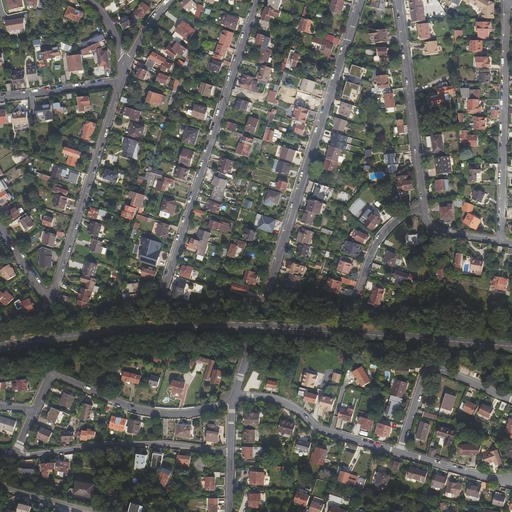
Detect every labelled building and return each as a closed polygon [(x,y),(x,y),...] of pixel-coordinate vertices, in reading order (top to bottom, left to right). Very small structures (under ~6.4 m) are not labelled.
[(24,5),(22,0),(8,0),(11,8),(24,5)] [(194,0),(188,0),(183,6),(191,13),(198,4),(194,0)] [(269,0),(267,7),(279,11),(282,0),(269,0)] [(339,0),(332,0),(329,12),(340,15),(345,2),(341,1),(339,0)] [(385,0),(372,0),(371,5),(375,7),(374,10),(384,13),(385,9),(386,9),(386,8),(388,9),(389,4),(385,3),(385,0)] [(410,0),(413,22),(427,20),(425,6),(423,6),(422,0),(410,0)] [(465,0),(464,1),(471,5),(472,3),(475,5),(483,10),(483,19),(495,19),(495,4),(488,0),(465,0)] [(135,16),(143,21),(151,9),(144,4),(142,6),(144,8),(144,9),(143,8),(140,12),(139,11),(135,16)] [(196,17),(200,18),(204,8),(204,6),(200,5),(196,17)] [(263,21),(269,22),(271,16),(275,17),(276,16),(280,17),(281,11),(279,11),(267,7),(263,21)] [(78,23),(83,14),(70,8),(65,16),(78,23)] [(224,28),(236,31),(239,21),(225,16),(224,17),(222,24),(222,25),(225,26),(224,28)] [(24,27),(22,17),(6,21),(8,31),(24,27)] [(122,21),(123,23),(126,29),(126,30),(137,24),(135,20),(131,21),(129,18),(122,21)] [(302,18),(298,32),(302,33),(303,31),(308,32),(312,21),(302,18)] [(263,21),(260,19),(258,27),(267,30),(269,22),(263,21)] [(189,40),(197,31),(186,22),(178,31),(189,40)] [(421,40),(432,39),(431,27),(432,27),(432,23),(418,25),(419,29),(420,29),(421,40)] [(492,23),(477,23),(477,28),(479,28),(479,33),(479,39),(490,39),(490,33),(490,31),(492,30),(492,23)] [(233,33),(224,30),(219,45),(228,47),(230,48),(232,42),(231,41),(233,33)] [(378,31),(371,32),(372,37),(375,36),(376,44),(387,42),(387,36),(388,36),(387,30),(378,31)] [(463,33),(456,33),(456,36),(456,41),(464,42),(463,33)] [(267,49),(271,39),(259,34),(256,43),(262,45),(262,47),(267,49)] [(60,42),(65,44),(67,39),(59,35),(57,41),(60,42)] [(95,39),(91,40),(93,45),(103,41),(105,40),(103,35),(99,37),(95,39)] [(326,35),(324,40),(330,42),(339,45),(340,40),(334,38),(334,37),(326,35)] [(324,40),(314,37),(313,42),(321,45),(319,51),(317,50),(317,53),(328,57),(329,57),(333,47),(329,45),(330,42),(324,40)] [(103,41),(93,45),(81,51),(83,57),(94,55),(93,50),(96,49),(96,52),(98,53),(99,59),(102,61),(100,62),(100,65),(106,64),(106,67),(111,67),(108,49),(103,50),(102,47),(106,45),(105,42),(104,42),(103,41)] [(483,46),(483,42),(471,41),(471,51),(474,51),(474,55),(488,55),(488,51),(483,51),(481,51),(481,46),(483,46)] [(67,45),(65,44),(60,42),(61,49),(70,53),(73,48),(71,47),(67,45)] [(190,51),(179,42),(173,49),(170,47),(166,53),(175,59),(177,56),(179,57),(181,55),(187,59),(188,56),(190,51)] [(428,51),(426,51),(427,54),(429,56),(439,54),(439,49),(438,42),(427,44),(428,48),(428,51)] [(219,45),(219,44),(214,57),(216,58),(221,59),(222,56),(224,57),(228,47),(219,45)] [(391,56),(390,48),(380,48),(381,57),(378,57),(377,58),(377,61),(379,63),(383,63),(385,61),(387,61),(389,62),(392,62),(393,60),(393,56),(392,56),(391,56)] [(52,52),(48,52),(48,59),(54,58),(54,57),(58,56),(59,56),(58,49),(52,49),(52,52)] [(272,53),(261,50),(258,59),(269,63),(272,53)] [(293,58),(290,57),(287,67),(291,68),(292,66),(296,67),(299,56),(300,51),(296,50),(293,58)] [(48,59),(48,52),(40,53),(40,51),(35,52),(37,60),(48,59)] [(154,52),(147,64),(154,68),(156,63),(163,67),(161,70),(166,72),(168,70),(169,71),(172,66),(165,62),(167,59),(154,52)] [(71,71),(83,70),(81,55),(68,57),(71,71)] [(490,70),(490,62),(488,62),(488,58),(487,58),(487,57),(478,57),(472,57),(472,66),(472,67),(475,67),(475,70),(481,70),(490,70)] [(280,71),(285,73),(289,59),(286,58),(285,62),(283,61),(280,71)] [(214,62),(213,64),(212,68),(208,66),(207,70),(210,71),(210,70),(219,74),(222,65),(214,62)] [(273,69),(263,65),(259,79),(262,80),(269,82),(273,69)] [(348,82),(343,99),(351,101),(353,94),(359,96),(364,80),(362,79),(364,73),(363,72),(364,68),(360,67),(355,65),(354,65),(350,75),(351,76),(349,82),(348,82)] [(148,70),(140,66),(137,76),(145,79),(148,70)] [(28,82),(37,80),(36,67),(26,69),(28,82)] [(388,75),(388,70),(374,71),(374,77),(379,76),(380,88),(390,87),(389,84),(390,84),(389,75),(388,75)] [(490,74),(490,70),(481,70),(480,85),(491,85),(491,74),(490,74)] [(168,85),(171,78),(161,74),(158,81),(168,85)] [(253,78),(244,74),(242,82),(241,82),(240,83),(240,84),(242,84),(241,87),(258,93),(259,88),(257,87),(258,83),(252,81),(253,78)] [(17,75),(11,75),(13,85),(25,84),(24,75),(17,76),(17,75)] [(314,82),(304,79),(301,89),(312,93),(315,82),(314,82)] [(215,87),(203,83),(200,93),(204,95),(204,96),(211,99),(212,94),(213,93),(215,87)] [(444,89),(439,90),(441,103),(449,102),(448,97),(461,95),(460,87),(449,88),(448,84),(443,85),(444,89)] [(276,99),(278,100),(286,103),(286,101),(285,100),(283,99),(284,97),(285,95),(286,91),(283,89),(282,91),(280,90),(278,94),(277,94),(276,99)] [(270,90),(268,97),(275,99),(276,99),(277,94),(278,93),(273,91),(270,90)] [(462,90),(462,100),(463,100),(481,100),(481,91),(475,91),(475,96),(470,96),(470,90),(462,90)] [(164,101),(165,97),(152,93),(148,103),(156,106),(157,103),(159,104),(161,100),(164,101)] [(395,108),(393,94),(384,95),(386,105),(387,109),(395,108)] [(91,104),(90,96),(86,97),(86,96),(80,97),(81,111),(85,111),(85,104),(91,104)] [(239,99),(235,109),(245,113),(249,102),(239,99)] [(57,103),(55,104),(57,113),(69,111),(68,106),(63,107),(62,103),(61,103),(61,101),(57,102),(57,103)] [(480,101),(470,101),(470,113),(483,113),(483,109),(480,109),(480,101)] [(354,106),(344,103),(340,115),(352,119),(354,115),(353,114),(351,113),(354,106)] [(54,119),(52,105),(36,107),(37,116),(46,115),(47,120),(54,119)] [(127,106),(124,116),(139,121),(142,110),(127,106)] [(308,110),(296,106),(292,120),(296,121),(302,123),(304,124),(306,119),(308,110)] [(204,120),(207,110),(195,107),(194,111),(193,117),(204,120)] [(0,124),(9,124),(8,110),(3,110),(3,112),(0,112),(0,124)] [(30,124),(29,112),(24,113),(24,112),(19,112),(20,113),(14,114),(16,125),(30,124)] [(254,133),(258,120),(249,117),(245,130),(254,133)] [(348,121),(336,117),(335,122),(336,122),(333,132),(343,135),(346,125),(347,125),(348,121)] [(479,118),(473,118),(473,122),(474,122),(474,132),(486,131),(486,124),(487,124),(487,121),(481,120),(481,119),(479,119),(479,118)] [(409,136),(408,126),(405,126),(404,121),(402,121),(402,120),(400,120),(400,122),(398,122),(399,129),(396,129),(396,134),(399,133),(400,134),(406,134),(406,137),(409,136)] [(98,123),(89,121),(88,125),(86,124),(85,130),(86,130),(83,138),(91,140),(94,133),(98,123)] [(234,127),(235,124),(228,121),(227,127),(234,130),(235,127),(234,127)] [(301,126),(302,123),(296,121),(295,124),(296,124),(296,126),(297,126),(295,131),(302,134),(304,127),(301,126)] [(142,137),(146,126),(133,122),(130,133),(142,137)] [(267,127),(262,140),(268,142),(268,140),(271,141),(275,129),(270,128),(267,127)] [(161,128),(156,145),(159,146),(161,138),(164,129),(161,128)] [(194,146),(199,132),(187,128),(183,142),(194,146)] [(463,132),(460,132),(461,136),(462,136),(462,143),(470,144),(470,149),(479,149),(479,139),(468,138),(467,134),(463,134),(463,132)] [(240,138),(237,147),(250,152),(253,142),(261,144),(262,140),(239,133),(238,138),(240,138)] [(133,153),(132,156),(136,158),(138,154),(137,153),(141,140),(123,135),(122,140),(127,142),(126,145),(125,144),(124,150),(133,153)] [(332,139),(324,136),(322,143),(330,146),(332,139)] [(444,136),(429,138),(430,149),(435,148),(436,154),(446,152),(444,136)] [(343,150),(332,146),(328,158),(338,162),(343,150)] [(80,158),(82,153),(67,147),(64,157),(69,159),(68,164),(77,167),(79,162),(77,161),(79,158),(80,158)] [(250,152),(237,147),(235,154),(248,158),(250,152)] [(296,151),(283,147),(280,157),(292,162),(296,151)] [(190,167),(194,153),(183,149),(178,163),(190,167)] [(395,161),(394,154),(383,155),(384,160),(381,161),(382,163),(384,163),(384,165),(387,164),(388,171),(392,171),(392,168),(398,167),(397,161),(395,161)] [(234,161),(222,157),(221,162),(222,162),(221,165),(220,169),(222,170),(228,172),(230,173),(234,161)] [(450,157),(437,159),(438,175),(452,173),(450,157)] [(345,164),(338,162),(328,158),(325,168),(336,172),(339,165),(344,166),(345,164)] [(291,165),(276,160),(274,169),(277,170),(276,172),(288,175),(288,174),(289,170),(291,165)] [(189,170),(178,166),(175,177),(186,180),(189,170)] [(53,177),(62,180),(64,175),(67,176),(69,171),(57,167),(53,177)] [(110,169),(108,168),(106,173),(105,172),(103,177),(118,182),(120,177),(119,177),(120,172),(110,169)] [(482,168),(472,168),(472,183),(482,182),(482,168)] [(219,172),(213,169),(212,174),(218,176),(224,178),(225,175),(219,173),(219,172)] [(436,169),(429,170),(430,177),(437,177),(436,169)] [(407,175),(404,170),(397,175),(400,179),(398,181),(400,183),(400,185),(398,185),(399,198),(405,197),(405,192),(406,192),(407,193),(409,193),(409,192),(413,191),(413,183),(411,183),(409,183),(409,181),(409,178),(408,178),(407,175)] [(66,178),(65,181),(76,185),(80,175),(71,172),(69,179),(66,178)] [(138,176),(138,178),(148,181),(149,177),(149,176),(150,173),(146,172),(144,178),(138,176)] [(161,176),(150,173),(149,176),(153,177),(153,178),(161,180),(161,182),(157,181),(157,182),(155,188),(163,191),(166,183),(172,185),(173,180),(161,176)] [(132,187),(134,180),(130,178),(130,179),(125,178),(123,184),(128,185),(128,186),(132,187)] [(226,182),(216,178),(214,184),(224,187),(226,182)] [(0,194),(7,191),(9,189),(4,179),(0,181),(0,194)] [(449,179),(437,181),(438,186),(437,186),(437,191),(450,190),(449,179)] [(270,188),(285,193),(288,184),(279,181),(279,184),(271,182),(270,188)] [(56,183),(52,193),(58,194),(67,197),(69,191),(62,188),(62,185),(56,183)] [(325,200),(329,187),(316,183),(312,195),(325,200)] [(346,189),(355,192),(358,186),(348,183),(346,189)] [(212,199),(222,202),(223,199),(224,198),(226,189),(216,186),(212,199)] [(143,194),(131,190),(129,196),(134,198),(132,204),(139,207),(140,207),(143,200),(142,199),(143,194)] [(11,199),(7,191),(0,194),(0,200),(3,206),(6,205),(9,203),(8,201),(11,199)] [(264,205),(271,207),(272,203),(273,203),(277,204),(280,195),(269,191),(264,205)] [(346,201),(349,193),(340,191),(337,199),(346,201)] [(488,195),(477,191),(473,200),(485,204),(488,195)] [(67,197),(58,194),(54,205),(65,209),(69,198),(67,197)] [(169,217),(170,216),(170,214),(173,215),(176,206),(174,205),(175,201),(165,198),(161,211),(164,212),(162,218),(167,219),(169,217)] [(308,211),(315,213),(320,215),(323,203),(312,199),(308,211)] [(219,214),(221,206),(209,202),(207,210),(219,214)] [(462,206),(462,210),(470,213),(473,206),(463,202),(462,206)] [(7,207),(4,208),(6,212),(13,209),(10,204),(7,207)] [(122,209),(120,215),(131,218),(133,213),(130,212),(132,206),(125,204),(123,210),(122,209)] [(450,219),(452,219),(454,219),(453,204),(449,205),(449,207),(442,208),(442,219),(445,219),(445,223),(450,222),(450,219)] [(21,216),(17,208),(14,210),(10,212),(14,220),(21,216)] [(111,212),(101,208),(100,210),(92,208),(91,211),(89,211),(88,213),(90,213),(89,217),(97,220),(97,218),(103,220),(104,215),(106,216),(106,215),(109,216),(111,212)] [(308,211),(305,210),(301,222),(312,226),(315,213),(308,211)] [(369,210),(360,221),(373,231),(382,220),(369,210)] [(50,226),(53,218),(45,215),(42,223),(50,226)] [(481,222),(471,216),(469,215),(463,223),(468,226),(468,225),(475,229),(478,225),(479,226),(481,222)] [(35,225),(30,216),(23,221),(28,230),(35,225)] [(272,226),(275,219),(267,217),(267,218),(263,217),(261,223),(265,224),(264,227),(269,229),(269,230),(273,231),(274,227),(272,226)] [(93,220),(89,232),(106,238),(107,234),(104,233),(107,225),(93,220)] [(226,233),(229,225),(220,222),(220,224),(212,221),(209,228),(226,233)] [(155,236),(166,240),(168,235),(167,234),(167,232),(170,225),(160,222),(155,236)] [(243,240),(254,243),(255,238),(254,238),(256,232),(247,230),(243,240)] [(300,232),(297,241),(301,243),(310,245),(314,233),(304,230),(303,233),(300,232)] [(198,240),(200,241),(207,243),(208,243),(211,234),(201,231),(198,240)] [(366,239),(368,240),(369,237),(357,231),(354,237),(364,242),(366,239)] [(47,232),(45,239),(43,243),(54,247),(58,235),(55,234),(47,232)] [(413,237),(408,238),(409,246),(418,245),(418,238),(416,235),(413,236),(413,237)] [(100,251),(104,239),(95,236),(90,248),(100,251)] [(139,262),(157,267),(160,257),(157,256),(156,256),(158,250),(159,250),(162,243),(143,237),(141,244),(148,247),(146,253),(143,252),(139,262)] [(196,255),(204,257),(206,251),(204,250),(207,243),(200,241),(199,242),(192,240),(189,248),(198,251),(196,255)] [(244,249),(246,244),(236,240),(234,246),(233,245),(229,256),(234,258),(238,247),(244,249)] [(359,251),(361,245),(347,241),(346,245),(348,246),(346,253),(359,257),(360,252),(359,251)] [(307,257),(311,245),(310,245),(301,243),(298,254),(307,257)] [(44,247),(40,250),(39,268),(51,268),(52,256),(51,256),(51,249),(44,247)] [(386,259),(384,266),(394,268),(397,258),(387,255),(386,259)] [(460,271),(462,257),(456,256),(455,266),(454,266),(453,272),(457,272),(457,271),(460,271)] [(483,260),(478,260),(478,261),(471,260),(471,265),(471,269),(476,270),(476,274),(481,275),(483,260)] [(84,273),(93,276),(98,264),(88,261),(84,273)] [(341,262),(338,272),(348,275),(351,266),(341,262)] [(290,264),(287,272),(292,274),(293,274),(302,277),(303,277),(306,267),(294,263),(294,265),(290,264)] [(17,276),(10,265),(1,271),(7,281),(17,276)] [(193,268),(183,265),(180,276),(190,279),(193,268)] [(154,279),(157,271),(145,267),(142,275),(154,279)] [(248,286),(251,287),(251,285),(253,286),(256,277),(253,276),(254,273),(245,270),(242,280),(247,282),(246,285),(248,286)] [(86,287),(93,289),(97,278),(93,276),(84,273),(82,278),(88,280),(86,287)] [(414,278),(396,273),(394,280),(398,281),(395,289),(400,291),(402,283),(406,284),(408,280),(413,282),(414,278)] [(445,273),(437,274),(438,279),(437,279),(437,284),(444,283),(443,278),(446,278),(445,273)] [(301,279),(302,277),(293,274),(291,278),(290,278),(288,285),(285,284),(285,285),(298,289),(301,279)] [(338,287),(341,281),(329,277),(325,289),(338,293),(340,288),(338,287)] [(495,281),(493,281),(493,285),(494,285),(494,289),(507,291),(509,279),(496,277),(495,281)] [(355,286),(356,281),(347,278),(345,282),(355,286)] [(246,293),(248,286),(246,285),(235,282),(232,289),(246,293)] [(367,282),(364,290),(373,292),(375,285),(367,282)] [(141,299),(139,283),(126,284),(126,289),(129,288),(129,291),(127,292),(127,301),(141,299)] [(166,300),(171,300),(170,297),(178,298),(178,295),(183,297),(186,288),(173,285),(172,290),(173,290),(172,293),(170,293),(170,292),(165,292),(166,300)] [(87,301),(89,301),(93,289),(86,287),(83,286),(81,291),(82,291),(81,293),(80,293),(79,298),(80,298),(87,301)] [(104,307),(107,306),(111,295),(93,289),(89,301),(104,307)] [(369,305),(373,307),(374,307),(379,308),(380,303),(376,302),(378,298),(382,299),(385,292),(376,289),(373,296),(372,301),(370,300),(369,305)] [(1,290),(0,291),(0,299),(7,306),(15,298),(8,291),(5,294),(1,290)] [(87,302),(87,301),(80,298),(77,305),(85,308),(85,306),(87,302)] [(35,310),(30,299),(21,302),(20,300),(15,303),(18,309),(23,307),(25,313),(35,310)] [(209,365),(210,360),(197,356),(195,363),(197,363),(197,364),(201,365),(202,363),(209,365)] [(209,381),(215,362),(210,360),(209,365),(205,379),(209,381)] [(362,369),(351,374),(355,380),(356,379),(358,383),(367,378),(362,369)] [(220,386),(224,374),(215,371),(214,377),(213,376),(211,383),(220,386)] [(137,383),(139,376),(122,372),(120,378),(123,379),(123,380),(137,383)] [(320,376),(308,373),(304,385),(315,388),(317,381),(318,381),(320,376)] [(157,387),(160,378),(151,375),(148,384),(157,387)] [(344,377),(337,376),(335,383),(342,385),(344,377)] [(25,379),(25,377),(23,377),(23,380),(23,382),(17,381),(17,386),(23,387),(23,388),(30,389),(31,384),(31,379),(25,379)] [(394,397),(405,400),(410,385),(399,381),(394,397)] [(182,395),(185,385),(175,382),(172,392),(182,395)] [(317,402),(319,394),(308,391),(308,389),(300,387),(298,398),(317,402)] [(473,393),(468,391),(460,408),(473,414),(477,405),(469,402),(473,393)] [(76,398),(77,396),(66,392),(66,393),(65,393),(60,404),(70,409),(75,397),(76,398)] [(445,398),(439,417),(448,420),(456,397),(445,393),(443,397),(445,398)] [(336,400),(324,397),(321,408),(329,410),(328,411),(333,412),(336,400)] [(403,404),(405,400),(394,397),(392,401),(392,400),(387,415),(398,419),(400,413),(401,414),(404,405),(403,404)] [(507,404),(501,402),(498,410),(503,412),(507,404)] [(82,420),(90,421),(92,406),(85,404),(82,420)] [(483,405),(478,414),(489,419),(494,410),(483,405)] [(51,414),(52,410),(48,409),(45,417),(51,419),(53,415),(51,414)] [(349,413),(341,411),(338,420),(343,421),(343,422),(351,425),(355,412),(349,411),(349,413)] [(423,418),(437,423),(439,417),(425,412),(423,418)] [(366,417),(362,415),(359,423),(363,424),(362,428),(371,430),(375,421),(365,418),(366,417)] [(16,421),(1,416),(0,420),(0,426),(0,427),(0,429),(12,433),(16,421)] [(245,428),(260,428),(260,416),(245,416),(245,428)] [(126,431),(128,419),(113,417),(111,428),(126,431)] [(139,435),(142,422),(132,420),(129,432),(139,435)] [(81,422),(77,440),(81,441),(82,439),(88,441),(89,439),(91,440),(91,437),(96,438),(97,432),(91,431),(91,429),(90,429),(90,431),(84,430),(85,423),(81,422)] [(296,426),(282,422),(279,435),(293,439),(296,426)] [(422,423),(416,439),(425,442),(430,426),(422,423)] [(190,439),(191,427),(176,425),(175,437),(190,439)] [(218,439),(219,433),(214,433),(215,426),(208,425),(206,441),(219,443),(219,439),(218,439)] [(391,428),(381,425),(378,434),(388,437),(391,428)] [(446,439),(444,445),(452,446),(456,432),(440,427),(437,436),(446,439)] [(49,442),(53,432),(42,428),(37,438),(49,442)] [(64,431),(63,441),(71,440),(71,438),(75,438),(75,430),(64,431)] [(245,433),(245,446),(255,446),(256,433),(245,433)] [(310,443),(298,440),(295,450),(308,453),(310,443)] [(460,455),(478,455),(481,446),(459,445),(459,451),(461,451),(460,455)] [(254,459),(254,447),(243,447),(243,453),(244,453),(244,455),(244,459),(254,459)] [(436,450),(430,448),(427,456),(434,458),(436,450)] [(189,468),(190,457),(184,456),(179,455),(180,449),(177,449),(175,466),(189,468)] [(327,453),(316,450),(314,456),(312,455),(309,463),(323,467),(327,453)] [(496,450),(481,455),(484,465),(493,461),(495,466),(501,463),(496,450)] [(84,464),(87,451),(80,452),(77,463),(84,464)] [(74,461),(75,452),(66,453),(65,460),(74,461)] [(160,468),(162,454),(152,452),(150,466),(160,468)] [(146,454),(136,453),(134,466),(144,468),(146,454)] [(36,469),(37,457),(22,459),(18,472),(23,473),(23,476),(32,478),(35,468),(36,469)] [(201,474),(206,472),(208,469),(209,466),(209,464),(208,461),(206,459),(203,457),(200,457),(197,458),(195,460),(193,462),(192,465),(193,469),(195,472),(199,474),(201,474)] [(56,467),(55,470),(68,472),(70,462),(57,460),(56,461),(56,467)] [(56,467),(56,461),(43,464),(45,476),(50,475),(49,468),(56,467)] [(409,468),(407,477),(424,482),(426,473),(409,468)] [(346,478),(346,474),(347,471),(338,469),(335,479),(352,484),(353,480),(346,478)] [(265,473),(252,472),(252,484),(264,485),(265,473)] [(375,484),(375,486),(381,488),(381,485),(385,486),(389,475),(378,472),(375,483),(375,484)] [(431,486),(443,490),(447,477),(442,476),(442,477),(434,475),(431,486)] [(159,476),(157,488),(165,491),(166,488),(165,488),(168,479),(159,476)] [(215,476),(214,476),(205,476),(205,489),(214,489),(215,476)] [(93,497),(96,484),(77,480),(75,494),(93,497)] [(459,485),(448,482),(445,495),(446,496),(450,498),(452,497),(453,494),(458,496),(461,485),(460,484),(459,485)] [(488,484),(482,482),(480,487),(469,484),(466,494),(473,496),(478,498),(481,490),(485,491),(488,484)] [(119,506),(123,495),(117,494),(117,493),(107,490),(104,502),(119,506)] [(306,510),(310,498),(306,497),(297,494),(294,504),(299,506),(302,507),(302,509),(306,510)] [(263,496),(252,496),(252,509),(263,509),(263,496)] [(505,499),(494,496),(492,505),(502,508),(505,499)] [(129,511),(142,511),(144,511),(144,510),(146,511),(147,506),(132,502),(129,511)]
